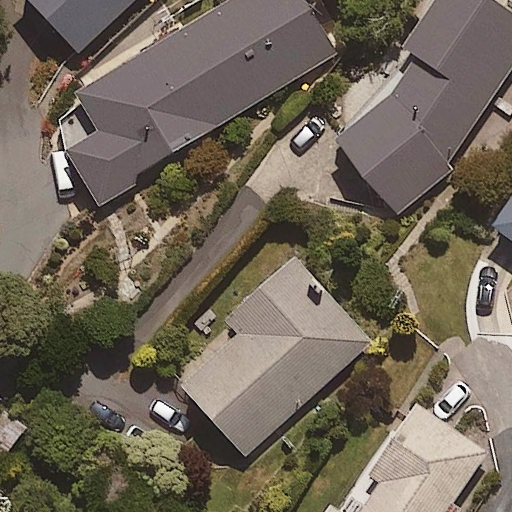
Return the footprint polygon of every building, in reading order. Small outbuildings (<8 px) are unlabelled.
[(39,0),(78,41),(122,0),(39,0)] [(338,44),(312,0),(202,0),(74,75),(100,119),(64,140),(99,198),(142,173),(136,163),(338,44)] [(511,59),(511,0),(422,0),(402,31),(416,41),(392,77),(334,128),(398,208),(450,164),(447,157),(511,59)] [(511,184),(490,216),(511,231),(511,184)] [(373,341),(291,242),(221,299),(239,320),(179,369),(243,448),(373,341)] [(454,511),(460,503),(453,498),(489,447),(415,396),(345,496),(335,489),(319,511),(454,511)] [(28,420),(7,405),(0,414),(0,451),(3,454),(28,420)]
